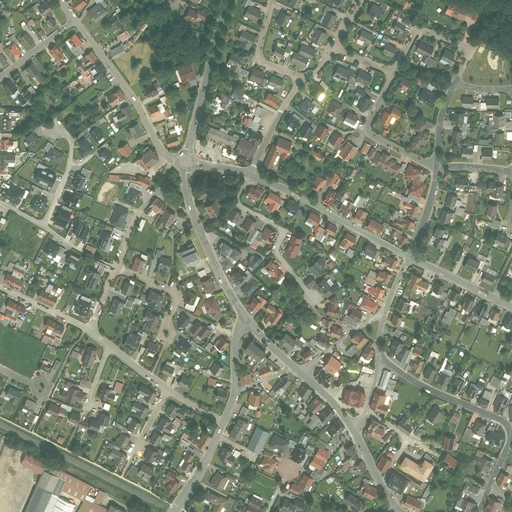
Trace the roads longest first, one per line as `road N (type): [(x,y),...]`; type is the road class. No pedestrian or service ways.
road 1 (unclassified): [(185,160),(162,151),(75,20)]
road 2 (residential): [(250,173),(408,258)]
road 3 (tertiary): [(246,319),(193,211),(185,160)]
road 4 (residential): [(311,301),(278,256),(283,230),(238,204),(250,173)]
road 5 (residential): [(511,434),(379,358)]
road 6 (residential): [(437,166),(369,134),(393,71)]
road 7 (residential): [(437,166),(455,82),(511,88)]
road 8 (tertiary): [(216,40),(185,160)]
